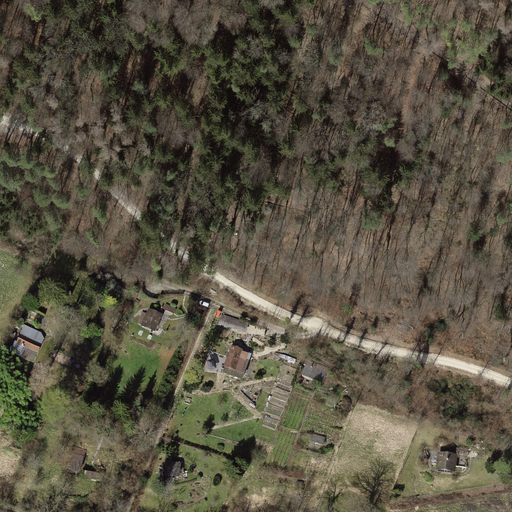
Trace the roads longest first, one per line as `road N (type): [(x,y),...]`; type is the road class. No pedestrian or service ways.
road 1 (track): [(511,384),(358,342),(278,310),(167,242),(71,149),(0,117)]
road 2 (motorway): [(0,225),(245,113),(511,21)]
road 3 (motorway): [(0,122),(286,0)]
road 4 (track): [(318,326),(294,334),(114,267)]
road 5 (track): [(511,109),(364,0)]
